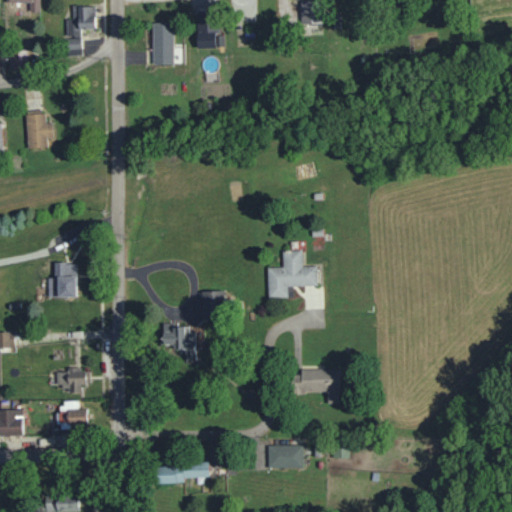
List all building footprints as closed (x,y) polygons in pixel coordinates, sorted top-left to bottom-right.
[(8,0),(9,2),(29,1),(30,11),(40,11),(39,0),(8,0)] [(301,0),(301,23),(318,23),(319,0),(301,0)] [(66,55),(81,54),(80,28),(95,27),(95,5),(72,6),(72,18),(66,18),(66,37),(66,55)] [(196,11),(197,47),(222,46),(222,35),(220,35),(219,10),(196,11)] [(173,22),(152,22),(153,64),(174,64),(173,22)] [(27,148),(48,147),(47,137),(53,137),(52,122),(45,122),(45,114),(26,114),(27,148)] [(287,286),(317,285),(316,265),(302,266),(302,249),(282,250),(283,266),(267,267),(268,297),(288,297),(287,286)] [(48,296),(77,296),(76,262),(54,262),(54,277),(48,277),(48,296)] [(202,290),(202,318),(225,318),(225,290),(202,290)] [(194,359),(193,325),(174,326),(174,322),(163,322),(164,344),(174,344),(174,348),(185,348),(186,360),(194,359)] [(13,331),(0,331),(0,347),(14,347),(13,331)] [(81,384),(87,384),(86,368),(67,369),(67,371),(55,372),(56,386),(69,385),(69,393),(81,393),(81,384)] [(339,368),(302,369),(302,391),(327,391),(327,403),(339,403),(339,368)] [(79,400),(59,401),(60,424),(88,424),(87,408),(79,409),(79,400)] [(22,409),(0,409),(0,435),(23,435),(22,409)] [(303,467),(303,444),(268,445),(268,467),(303,467)] [(162,483),(184,482),(184,478),(210,477),(209,463),(161,464),(162,483)] [(79,511),(80,494),(45,494),(45,510),(79,511)]
